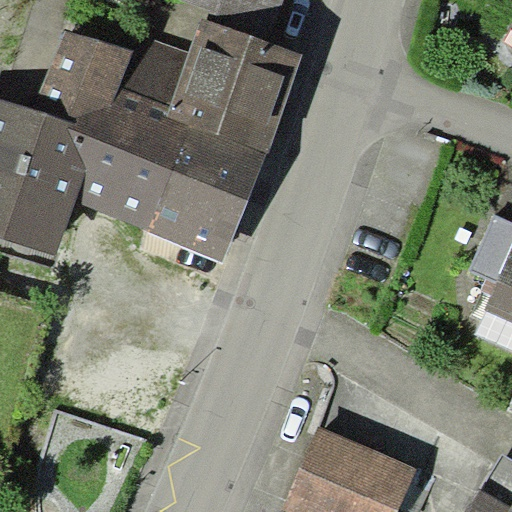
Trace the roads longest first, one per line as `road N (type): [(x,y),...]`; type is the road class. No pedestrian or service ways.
road 1 (residential): [(182,511),(343,81)]
road 2 (residential): [(343,81),(511,142)]
